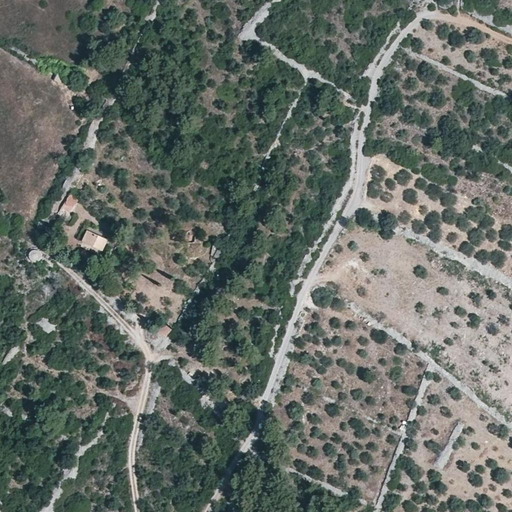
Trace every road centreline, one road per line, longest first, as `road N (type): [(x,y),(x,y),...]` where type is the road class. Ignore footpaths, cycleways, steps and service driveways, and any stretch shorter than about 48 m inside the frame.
road 1 (track): [(204,511),(357,187),(374,76),(401,33),(429,15),(466,17),(511,41)]
road 2 (track): [(139,511),(131,458),(147,371),(144,343),(56,261)]
